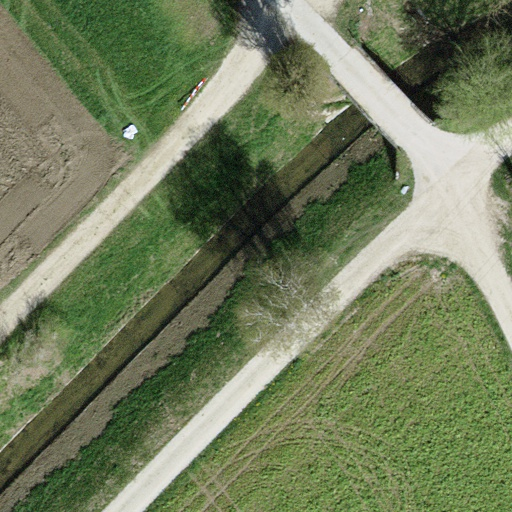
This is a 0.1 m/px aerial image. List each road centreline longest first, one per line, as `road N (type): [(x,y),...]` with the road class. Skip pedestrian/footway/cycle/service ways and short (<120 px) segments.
road 1 (track): [(441,179),(113,511)]
road 2 (track): [(0,315),(302,0)]
road 3 (track): [(282,0),(441,179)]
road 4 (track): [(511,322),(441,179)]
